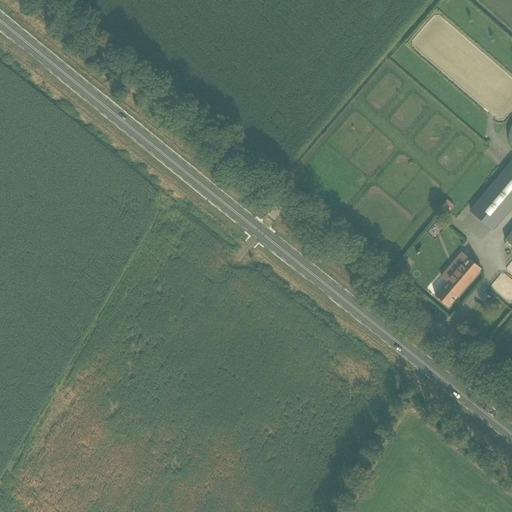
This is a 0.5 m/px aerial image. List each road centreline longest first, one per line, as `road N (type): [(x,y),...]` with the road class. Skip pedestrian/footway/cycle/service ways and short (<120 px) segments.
road 1 (primary): [(511,434),(0,21)]
road 2 (unclassified): [(511,394),(42,0)]
